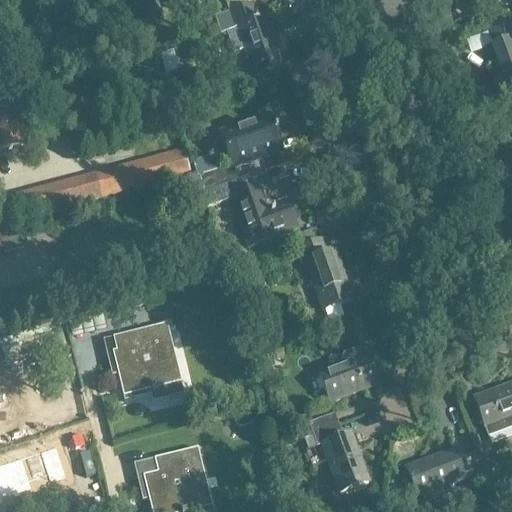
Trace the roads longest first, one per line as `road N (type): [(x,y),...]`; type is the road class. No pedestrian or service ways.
road 1 (residential): [(511,342),(418,335),(397,308),(308,12)]
road 2 (residential): [(511,263),(429,23),(408,10),(308,12)]
